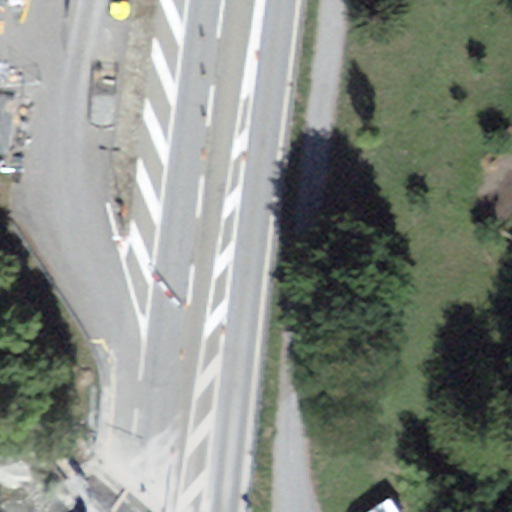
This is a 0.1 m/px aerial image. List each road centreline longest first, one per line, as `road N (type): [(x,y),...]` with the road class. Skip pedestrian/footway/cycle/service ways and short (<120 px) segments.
road 1 (primary): [(185,511),(239,0)]
road 2 (unclassified): [(297,511),(293,390),(329,0)]
